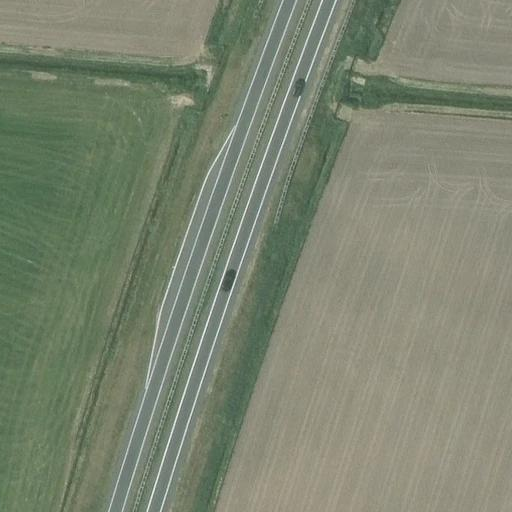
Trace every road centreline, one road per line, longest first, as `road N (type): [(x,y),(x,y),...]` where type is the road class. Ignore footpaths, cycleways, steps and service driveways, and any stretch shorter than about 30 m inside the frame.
road 1 (trunk): [(149,511),(331,0)]
road 2 (trunk): [(289,0),(110,511)]
